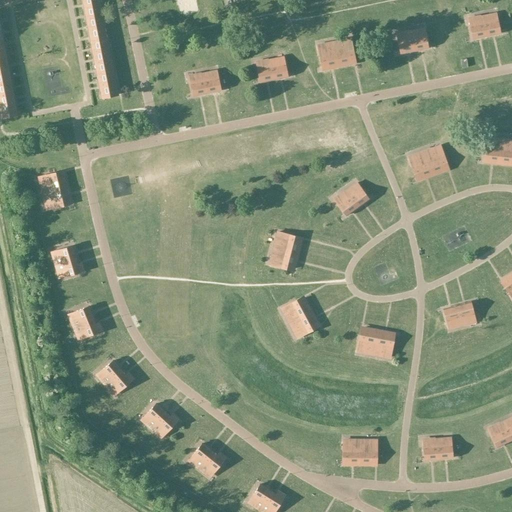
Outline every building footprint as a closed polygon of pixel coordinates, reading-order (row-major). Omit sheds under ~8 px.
[(99,0),(82,0),(84,9),(100,6),(99,0)] [(100,6),(84,9),(86,20),(102,16),(100,6)] [(496,14),(482,16),(486,36),(500,34),(496,14)] [(102,16),(86,20),(88,31),(105,27),(102,16)] [(482,16),(468,19),(473,39),(486,36),(482,16)] [(105,27),(88,31),(91,41),(107,38),(105,27)] [(423,28),(410,31),(414,51),(428,48),(423,28)] [(410,31),(396,34),(401,54),(414,51),(410,31)] [(107,38),(91,41),(93,52),(109,49),(107,38)] [(350,39),(334,43),(339,67),(354,63),(351,48),(352,48),(350,39)] [(334,43),(318,46),(319,54),(321,53),(324,70),(339,67),(334,43)] [(109,49),(93,52),(95,63),(111,60),(109,49)] [(283,57),(270,60),(274,80),(287,77),(283,57)] [(6,58),(0,59),(0,70),(8,69),(6,58)] [(111,60),(95,63),(97,74),(113,71),(111,60)] [(270,60),(256,63),(260,83),(274,80),(270,60)] [(8,69),(0,70),(0,82),(11,80),(8,69)] [(113,71),(97,74),(99,85),(115,82),(113,71)] [(216,71),(203,74),(207,94),(220,91),(216,71)] [(203,74),(189,77),(193,96),(207,94),(203,74)] [(11,80),(0,82),(0,93),(13,91),(11,80)] [(115,82),(99,85),(101,96),(110,95),(110,96),(118,95),(115,82)] [(13,91),(0,93),(0,104),(15,102),(13,91)] [(0,104),(0,111),(1,118),(9,116),(9,115),(17,113),(15,102),(0,104)] [(295,151),(346,142),(343,140),(342,131),(343,130),(340,114),(334,123),(329,124),(326,122),(323,126),(318,127),(319,132),(312,134),(312,133),(310,126),(306,131),(305,130),(297,131),(293,136),(295,147),(297,148),(295,151)] [(502,139),(485,137),(484,145),(486,146),(484,162),(499,164),(502,139)] [(511,140),(502,139),(499,164),(511,165),(511,140)] [(202,157),(205,171),(263,160),(261,146),(249,149),(251,157),(239,160),(238,156),(242,155),(241,150),(231,152),(232,156),(224,158),(223,152),(202,157)] [(440,146),(424,152),(433,175),(447,170),(442,155),(443,155),(440,146)] [(424,152),(409,158),(411,165),(413,165),(418,180),(433,175),(424,152)] [(48,175),(39,177),(43,193),(67,187),(63,173),(48,176),(48,175)] [(357,183),(346,191),(357,208),(369,200),(357,183)] [(161,186),(160,238),(171,239),(171,222),(178,222),(179,202),(189,202),(189,190),(179,190),(179,186),(161,186)] [(67,187),(43,193),(47,209),(55,208),(54,206),(70,202),(67,187)] [(346,191),(334,199),(346,216),(357,208),(346,191)] [(287,234),(278,232),(274,248),(298,255),(301,240),(286,236),(287,234)] [(73,246),(52,252),(56,265),(76,259),(73,246)] [(298,255),(274,248),(270,265),(277,267),(278,265),(294,269),(298,255)] [(76,259),(56,265),(57,271),(59,271),(61,277),(82,271),(80,264),(78,265),(76,259)] [(511,273),(502,280),(511,293),(509,294),(511,298),(511,273)] [(289,304),(281,308),(289,323),(311,312),(304,298),(290,305),(289,304)] [(470,302),(457,306),(462,325),(475,322),(470,302)] [(457,306),(444,309),(449,329),(462,325),(457,306)] [(89,307),(69,315),(73,327),(94,319),(89,307)] [(311,312),(289,323),(297,338),(304,334),(304,333),(318,325),(311,312)] [(94,319),(73,327),(76,333),(77,332),(80,339),(100,330),(98,324),(96,324),(94,319)] [(378,331),(363,328),(360,343),(358,343),(357,352),(373,355),(378,331)] [(393,334),(378,331),(373,355),(390,358),(391,350),(390,350),(393,334)] [(122,371),(113,361),(97,375),(105,385),(122,371)] [(126,375),(122,371),(105,385),(110,390),(111,389),(115,394),(132,380),(127,374),(126,375)] [(217,388),(224,394),(229,388),(222,381),(217,388)] [(166,413),(156,404),(141,420),(151,429),(166,413)] [(170,417),(166,413),(151,429),(156,433),(157,432),(162,437),(177,420),(172,415),(170,417)] [(511,417),(501,423),(509,442),(511,440),(511,417)] [(509,442),(501,423),(488,429),(497,447),(509,442)] [(450,438),(437,439),(438,459),(452,458),(450,438)] [(437,439),(423,440),(425,460),(438,459),(437,439)] [(359,465),(360,440),(343,440),(343,448),(344,448),(344,465),(359,465)] [(377,441),(360,440),(359,465),(375,465),(375,450),(376,450),(377,441)] [(189,460),(199,469),(213,452),(202,444),(189,460)] [(213,452),(199,469),(204,473),(205,472),(210,476),(224,459),(219,454),(217,456),(213,452)] [(271,491),(260,484),(249,503),(260,510),(271,491)] [(271,491),(260,510),(263,511),(266,511),(274,511),(284,497),(278,493),(277,495),(271,491)]
